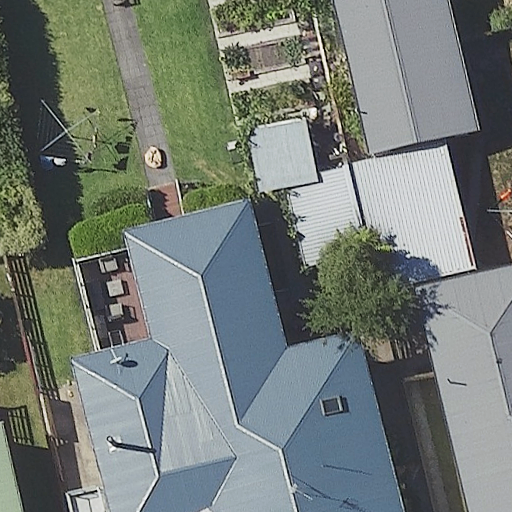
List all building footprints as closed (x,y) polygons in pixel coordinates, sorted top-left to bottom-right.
[(487,141),(458,0),(352,23),(382,163),(487,141)] [(304,204),(334,319),(484,281),(453,162),(334,192),(317,128),(257,144),(275,211),(304,204)] [(309,369),(272,226),(152,256),(178,361),(96,382),(129,511),(421,511),(381,351),(309,369)] [(511,511),(511,308),(443,326),(489,511),(511,511)] [(0,511),(33,511),(8,403),(0,404),(0,511)]
